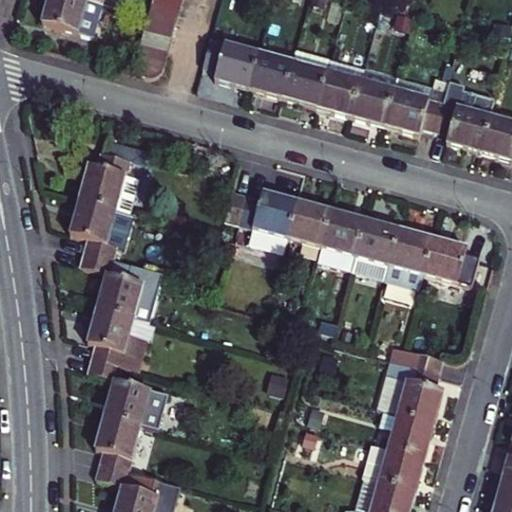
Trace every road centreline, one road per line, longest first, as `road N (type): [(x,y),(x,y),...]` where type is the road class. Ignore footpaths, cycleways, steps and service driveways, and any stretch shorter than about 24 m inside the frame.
road 1 (residential): [(511,212),(0,70)]
road 2 (tertiary): [(0,209),(20,328),(31,511)]
road 3 (residential): [(511,292),(452,511)]
